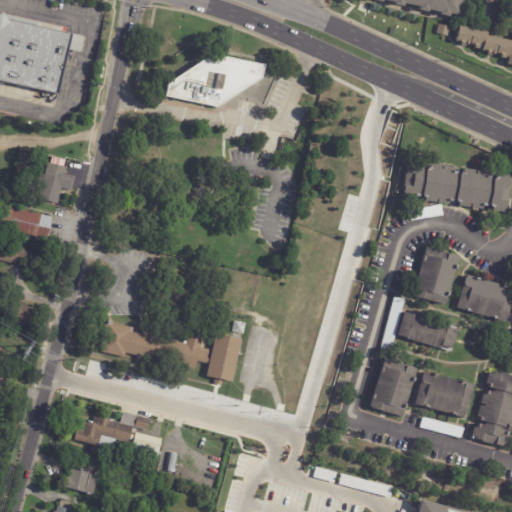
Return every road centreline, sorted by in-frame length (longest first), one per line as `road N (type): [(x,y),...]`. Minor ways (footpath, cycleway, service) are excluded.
road 1 (residential): [(133,0),(82,243),(11,511)]
road 2 (secondary): [(511,110),(271,0)]
road 3 (secondary): [(188,0),(262,23),(421,98)]
